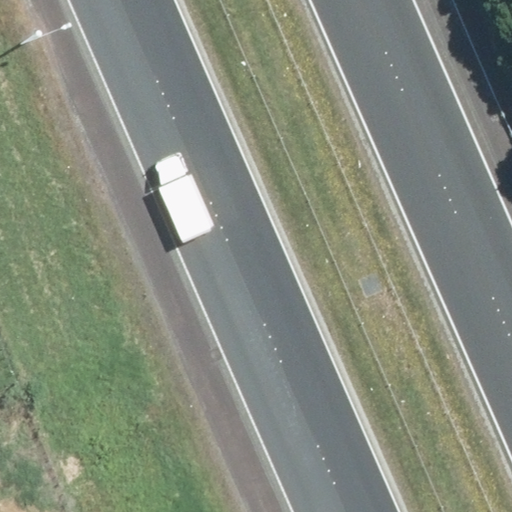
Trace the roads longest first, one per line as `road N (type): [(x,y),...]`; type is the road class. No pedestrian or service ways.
road 1 (motorway): [(333,511),(107,0)]
road 2 (motorway): [(393,0),(511,267)]
